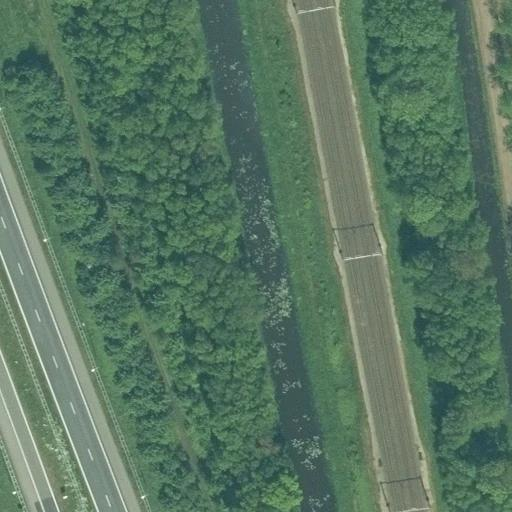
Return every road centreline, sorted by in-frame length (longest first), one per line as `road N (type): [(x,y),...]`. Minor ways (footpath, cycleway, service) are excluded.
road 1 (track): [(507,511),(426,0)]
road 2 (motorway): [(114,511),(0,210)]
road 3 (track): [(511,181),(481,0)]
road 4 (motorway): [(0,371),(50,511)]
